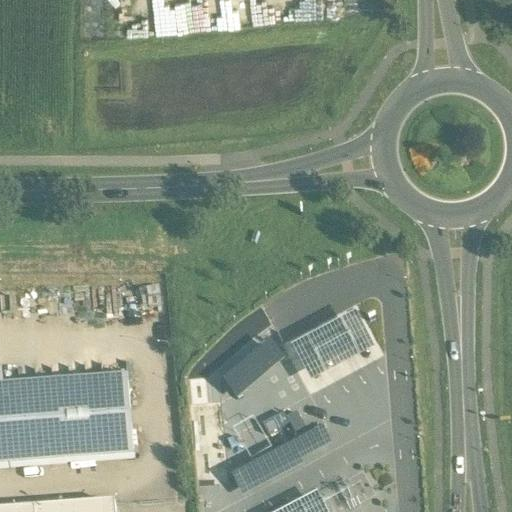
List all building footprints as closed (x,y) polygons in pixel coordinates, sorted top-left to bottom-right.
[(357,364),(379,353),(355,306),(335,317),(312,328),(290,339),(314,386),(335,375),(357,364)] [(270,350),(224,388),(238,405),(284,367),(270,350)] [(4,390),(0,390),(0,470),(134,459),(127,380),(4,390)] [(322,435),(234,482),(243,498),(331,451),(322,435)] [(21,475),(21,484),(75,483),(74,473),(21,475)] [(327,511),(319,496),(288,511),(327,511)] [(83,500),(84,510),(112,509),(111,499),(83,500)]
